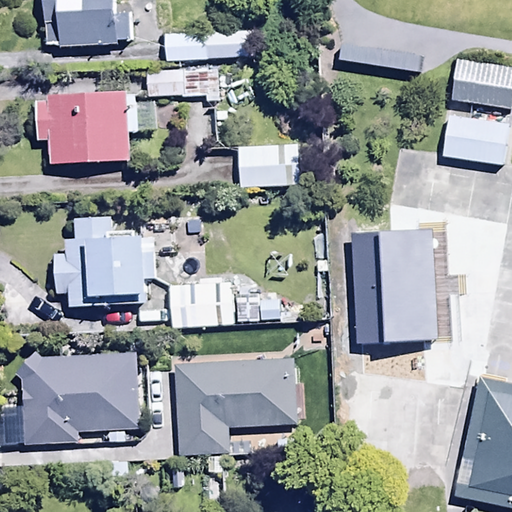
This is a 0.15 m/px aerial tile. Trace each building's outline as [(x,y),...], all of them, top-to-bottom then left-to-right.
[(116,0),(46,0),(47,51),(121,49),(120,45),(133,44),(132,18),(129,18),(128,7),(116,7),(116,0)] [(257,34),(164,38),(165,65),(259,61),(257,34)] [(511,69),(459,57),(451,91),(511,104),(511,69)] [(185,75),(148,76),(149,102),(186,100),(185,75)] [(131,165),(130,137),(158,136),(157,109),(137,109),(137,98),(129,99),(129,96),(51,99),(51,106),(37,106),(38,146),(50,145),(51,168),(131,165)] [(511,150),(511,129),(454,116),(445,154),(508,168),(511,150)] [(298,148),(240,152),(238,155),(231,155),(233,172),(240,171),(241,190),(301,186),(298,148)] [(166,232),(114,233),(114,220),(78,221),(78,243),(68,243),(69,257),(57,257),(58,298),(71,297),(71,310),(134,309),(134,326),(171,325),(170,303),(151,303),(150,252),(167,251),(166,232)] [(498,258),(417,240),(394,340),(475,358),(498,258)] [(172,289),(173,331),(234,329),(232,287),(172,289)] [(237,300),(238,328),(278,326),(277,299),(237,300)] [(449,360),(382,344),(369,399),(437,414),(449,360)] [(139,436),(138,357),(41,360),(36,356),(17,379),(25,385),(25,449),(79,448),(79,436),(139,436)] [(301,429),(299,365),(178,368),(180,458),(231,456),(230,430),(301,429)] [(511,511),(511,384),(483,378),(456,495),(511,507),(511,511)]
